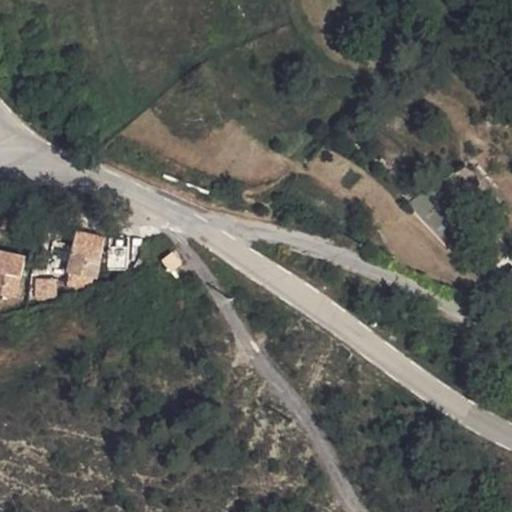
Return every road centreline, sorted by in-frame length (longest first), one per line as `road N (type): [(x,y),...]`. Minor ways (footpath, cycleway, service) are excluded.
road 1 (secondary): [(0,161),(86,174),(133,192),(511,425)]
road 2 (track): [(188,221),(370,261),(441,306),(511,315)]
